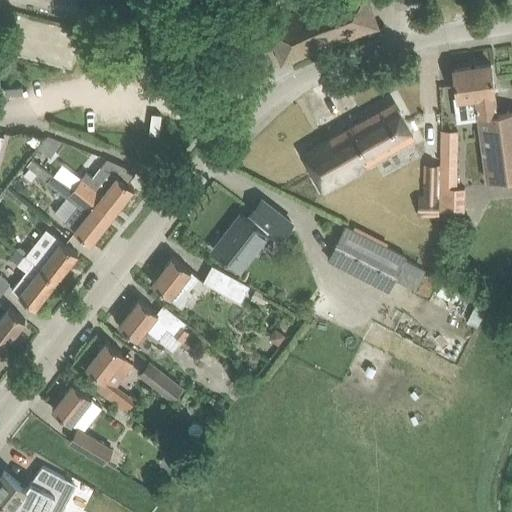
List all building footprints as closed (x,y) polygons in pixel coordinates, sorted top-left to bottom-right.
[(300,55),(378,26),(367,0),(328,0),(285,16),(300,55)] [(458,98),(476,95),(479,115),(480,115),(488,181),(511,178),(511,110),(497,112),(495,93),(491,64),(454,69),(458,98)] [(201,103),(217,82),(201,69),(185,90),(201,103)] [(395,103),(304,154),(323,187),(414,136),(395,103)] [(442,131),(441,187),(457,188),(458,131),(442,131)] [(46,136),(38,148),(50,156),(61,140),(46,136)] [(75,186),(112,216),(134,188),(128,183),(135,174),(125,166),(108,158),(93,177),(86,171),(75,186)] [(67,196),(68,198),(55,215),(91,243),(112,216),(75,186),(73,188),(31,159),(27,164),(67,196)] [(421,197),(421,215),(438,216),(440,166),(425,166),(424,187),(426,187),(425,197),(421,197)] [(17,196),(7,187),(4,191),(14,200),(17,196)] [(281,237),(292,222),(262,199),(251,214),(257,218),(253,223),(244,216),(228,237),(225,235),(214,249),(239,269),(270,228),(281,237)] [(413,288),(425,266),(345,225),(328,259),(390,290),(396,278),(413,288)] [(78,253),(54,234),(33,261),(25,254),(30,247),(23,241),(16,248),(33,261),(40,267),(57,280),(78,253)] [(40,267),(33,261),(16,248),(10,256),(27,270),(12,289),(36,307),(57,280),(40,267)] [(187,289),(198,275),(173,256),(152,282),(182,306),(192,293),(187,289)] [(203,280),(241,301),(250,284),(213,264),(203,280)] [(8,286),(0,278),(0,289),(3,292),(8,286)] [(119,324),(136,338),(146,326),(160,337),(167,328),(173,333),(165,343),(174,351),(190,331),(183,326),(187,322),(164,304),(157,312),(140,298),(119,324)] [(26,320),(9,306),(0,317),(0,343),(4,347),(26,320)] [(99,377),(93,386),(107,397),(127,412),(134,402),(115,387),(135,362),(107,340),(86,367),(99,377)] [(140,374),(172,398),(181,386),(149,361),(140,374)] [(52,409),(68,421),(77,428),(70,441),(104,462),(112,448),(83,431),(103,406),(73,382),(52,409)] [(175,470),(181,457),(170,452),(163,465),(175,470)] [(4,470),(0,475),(0,497),(14,508),(20,511),(61,511),(65,504),(67,505),(69,502),(67,501),(75,485),(64,479),(65,477),(65,476),(43,465),(26,488),(20,483),(4,470)] [(0,511),(20,511),(13,508),(0,497),(0,511)]
